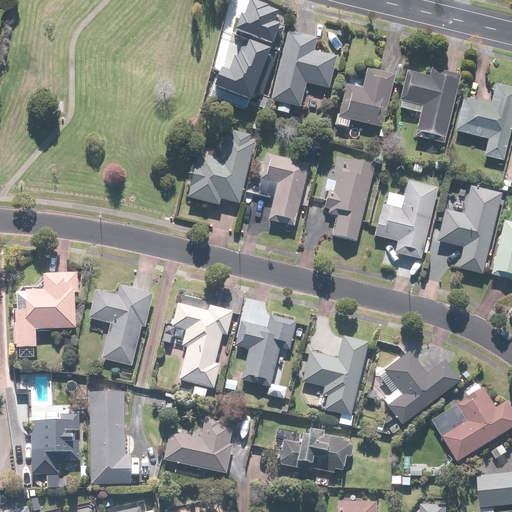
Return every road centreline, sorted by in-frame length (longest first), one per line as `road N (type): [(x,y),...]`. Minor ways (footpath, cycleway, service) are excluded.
road 1 (residential): [(0,219),(123,237),(453,317),(511,349)]
road 2 (tertiary): [(511,33),(374,0)]
